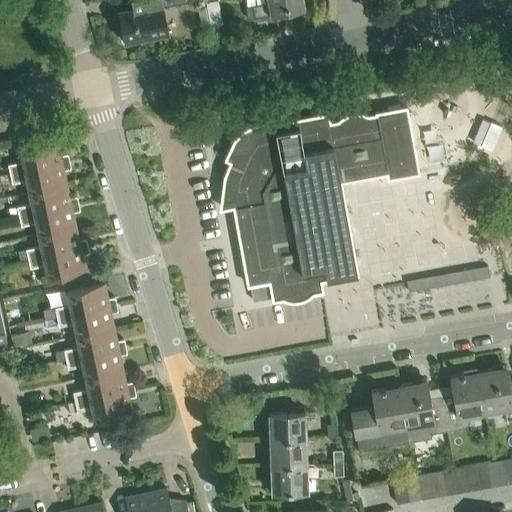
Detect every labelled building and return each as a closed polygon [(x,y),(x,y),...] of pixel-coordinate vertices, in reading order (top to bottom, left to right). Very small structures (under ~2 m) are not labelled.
[(162,6),(193,0),(130,0),(132,9),(117,11),(123,43),(168,35),(162,6)] [(210,27),(223,24),(217,0),(212,0),(205,1),(210,27)] [(265,0),(266,4),(245,8),(247,20),(304,9),(302,0),(265,0)] [(234,138),(227,154),(232,156),(224,176),(220,201),(225,201),(232,199),(248,284),(249,284),(252,300),(272,296),(272,299),(282,297),(287,299),(292,299),(298,299),(303,297),(308,295),(312,292),(322,290),(320,279),(356,273),(356,269),(345,209),(344,207),(343,202),(339,181),(355,178),(371,175),(386,172),(387,178),(417,172),(405,106),(382,110),(376,112),(375,112),(375,113),(367,115),(362,114),(357,113),(351,113),(346,115),(342,117),(338,120),(329,122),(327,113),(283,121),(262,127),(260,122),(244,129),(234,138)] [(483,119),(473,142),(481,145),(480,145),(492,150),(502,127),(494,124),(491,122),(491,123),(483,119)] [(8,164),(10,174),(69,161),(67,154),(60,155),(57,141),(20,148),(22,161),(8,164)] [(70,168),(69,161),(10,174),(12,183),(26,180),(29,192),(66,184),(63,170),(70,168)] [(69,197),(66,184),(29,192),(31,203),(16,206),(19,216),(78,203),(76,196),(69,197)] [(79,211),(78,203),(19,216),(21,226),(35,222),(38,234),(75,226),(72,212),(79,211)] [(78,240),(75,226),(38,234),(40,246),(26,249),(28,258),(87,246),(85,238),(78,240)] [(87,246),(28,258),(30,268),(44,265),(47,277),(85,269),(81,255),(89,253),(87,246)] [(19,259),(27,257),(25,249),(18,251),(19,259)] [(488,265),(407,280),(409,292),(490,277),(488,265)] [(55,307),(57,317),(116,304),(114,297),(107,298),(104,283),(67,291),(69,304),(55,307)] [(117,311),(116,304),(57,317),(59,326),(73,323),(76,335),(113,326),(110,313),(117,311)] [(116,340),(113,326),(76,335),(78,346),(64,349),(66,359),(125,346),(123,339),(116,340)] [(13,346),(23,344),(20,333),(10,335),(13,346)] [(127,354),(125,346),(66,359),(68,368),(83,365),(85,377),(122,369),(120,355),(127,354)] [(57,361),(66,359),(64,349),(55,351),(57,361)] [(479,370),(486,409),(506,405),(509,418),(511,417),(511,389),(510,390),(505,365),(479,370)] [(125,383),(122,369),(85,377),(88,388),(73,392),(75,401),(134,389),(132,381),(125,383)] [(448,429),(468,425),(470,412),(486,409),(479,370),(451,375),(455,401),(443,403),(448,429)] [(409,436),(448,429),(443,403),(432,405),(427,379),(399,385),(409,436)] [(360,445),(371,443),(409,436),(399,385),(372,390),(374,401),(352,405),(360,445)] [(134,389),(75,401),(77,411),(92,408),(94,420),(132,412),(129,397),(136,396),(134,389)] [(340,411),(344,430),(351,429),(346,409),(340,411)] [(268,412),(269,438),(304,437),(303,411),(268,412)] [(327,424),(327,436),(337,436),(336,423),(327,424)] [(306,463),(304,437),(269,438),(270,464),(306,463)] [(333,449),(333,462),(342,462),(342,449),(333,449)] [(511,457),(501,459),(505,483),(511,481),(511,457)] [(501,459),(489,461),(493,485),(505,483),(501,459)] [(489,461),(477,463),(481,487),(493,485),(489,461)] [(342,475),(342,462),(333,462),(333,475),(342,475)] [(306,463),(270,464),(272,490),(307,489),(306,463)] [(477,463),(464,465),(468,489),(481,487),(477,463)] [(464,465),(452,467),(456,491),(468,489),(464,465)] [(452,467),(440,470),(444,493),(456,491),(452,467)] [(440,470),(427,472),(432,495),(444,493),(440,470)] [(427,472),(415,474),(419,498),(432,495),(427,472)] [(415,474),(403,476),(407,500),(419,498),(415,474)] [(396,502),(407,500),(403,476),(392,478),(396,502)] [(348,477),(341,479),(346,499),(359,496),(358,490),(351,491),(348,477)] [(188,511),(186,499),(170,503),(166,487),(145,492),(149,511),(188,511)] [(149,511),(145,492),(124,497),(127,511),(149,511)] [(81,511),(103,511),(101,502),(80,506),(81,511)]
